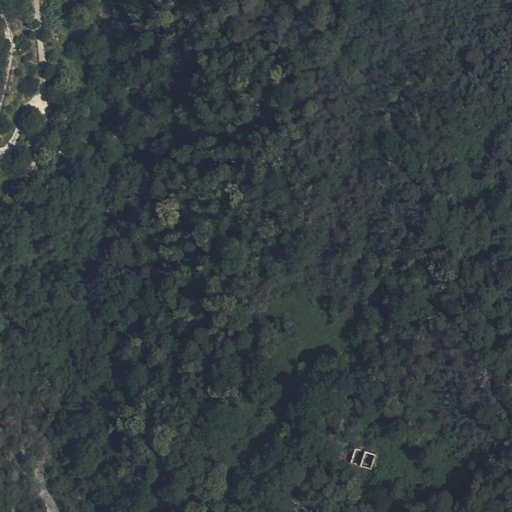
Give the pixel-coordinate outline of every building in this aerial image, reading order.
[(25,172),(38,178),(48,148),(35,144),(25,172)] [(36,185),(38,178),(25,172),(22,180),(36,185)] [(464,305),(461,297),(461,295),(448,298),(451,313),(465,310),(464,305)] [(451,313),(448,298),(430,303),(433,318),(451,313)] [(363,458),(353,455),(348,468),(358,472),(360,466),(363,458)] [(373,462),(363,458),(360,466),(358,472),(368,475),(373,462)]
